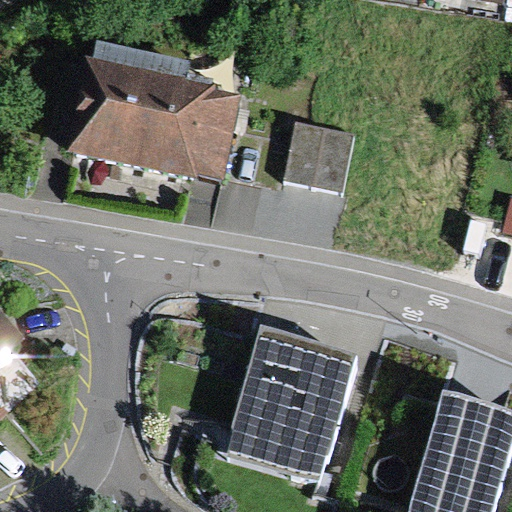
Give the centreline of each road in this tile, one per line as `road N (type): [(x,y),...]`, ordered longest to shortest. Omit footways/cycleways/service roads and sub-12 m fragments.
road 1 (residential): [(511,322),(439,301),(101,253)]
road 2 (residential): [(94,453),(101,253)]
